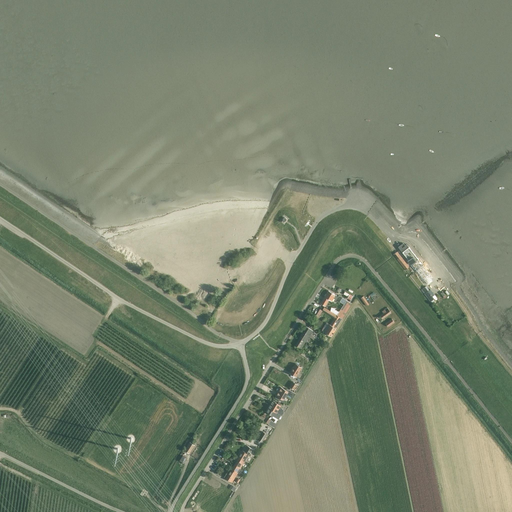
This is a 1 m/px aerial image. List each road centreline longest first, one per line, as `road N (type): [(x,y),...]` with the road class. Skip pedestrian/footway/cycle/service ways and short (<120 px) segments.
road 1 (residential): [(181,511),(335,262),(360,258)]
road 2 (unclassified): [(238,344),(204,342),(125,302),(0,218)]
road 3 (unclassified): [(511,442),(360,258)]
road 4 (unclassified): [(238,344),(265,322),(319,219),(344,207),(367,214)]
road 5 (unclassified): [(170,511),(246,385),(238,344)]
road 6 (unclassified): [(121,511),(0,453)]
